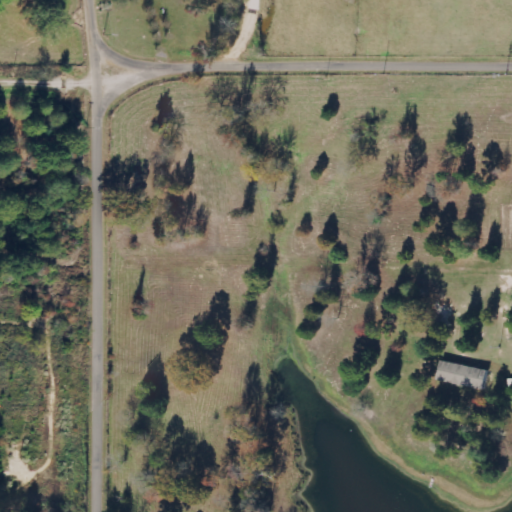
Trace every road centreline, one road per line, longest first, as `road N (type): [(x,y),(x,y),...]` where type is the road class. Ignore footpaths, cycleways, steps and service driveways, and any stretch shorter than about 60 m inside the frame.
road 1 (residential): [(106,511),(103,53)]
road 2 (residential): [(511,69),(104,72)]
